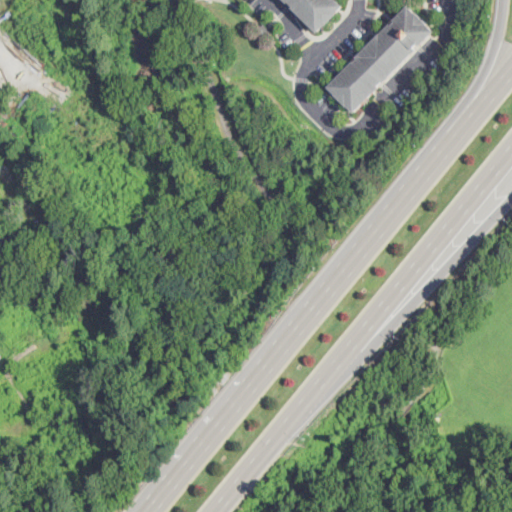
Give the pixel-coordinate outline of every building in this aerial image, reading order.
[(340,0),(345,5),(327,25),(327,24),(320,31),(294,6),(295,5),(290,1),(290,2),(287,0),(340,0)] [(417,11),(418,10),(430,22),(429,23),(436,30),(421,45),(419,42),(416,45),(419,48),(386,81),(385,80),(381,84),(382,85),(356,111),(349,104),(349,105),(330,85),(356,60),(356,61),(360,57),(359,55),(382,32),(382,33),(392,22),(393,24),(397,20),(396,19),(410,4),(417,11)] [(264,38),(257,31),(265,23),(272,30),(264,38)] [(0,163),(19,167),(16,185),(0,181),(0,163)] [(0,227),(9,221),(21,240),(5,251),(7,253),(0,257),(0,227)]
